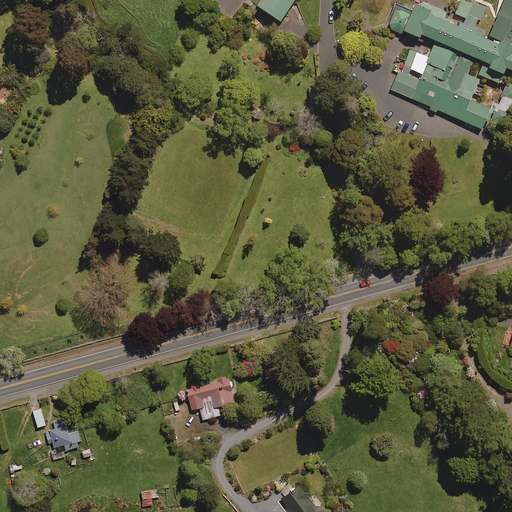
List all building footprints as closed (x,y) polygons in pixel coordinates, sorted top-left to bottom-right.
[(258,0),(283,20),(298,0),(258,0)] [(464,0),(456,17),(418,0),(402,0),(392,23),(420,36),(398,83),(494,127),(511,87),(511,4),(498,36),(484,30),(495,7),(480,0),(464,0)] [(319,85),(309,87),(311,100),(321,99),(319,85)] [(279,379),(278,366),(265,367),(266,380),(279,379)] [(186,390),(191,411),(199,409),(202,421),(222,416),(220,408),(235,404),(229,379),(226,379),(226,377),(219,379),(219,381),(200,386),(199,383),(190,386),(191,388),(186,390)] [(42,408),(33,411),(38,428),(47,426),(42,408)] [(51,451),(53,460),(65,457),(63,451),(78,447),(77,442),(81,441),(78,430),(69,433),(64,418),(52,421),(54,428),(45,431),(49,444),(52,443),(54,450),(51,451)] [(89,449),(82,451),(84,458),(92,456),(89,449)] [(47,458),(44,452),(35,457),(37,462),(47,458)] [(23,468),(22,463),(11,465),(13,471),(23,468)] [(321,511),(299,482),(278,499),(288,511),(321,511)] [(158,489),(141,491),(143,507),(153,505),(152,499),(159,498),(158,489)]
